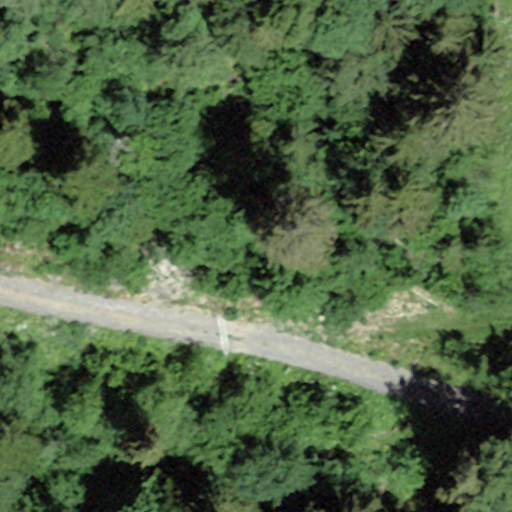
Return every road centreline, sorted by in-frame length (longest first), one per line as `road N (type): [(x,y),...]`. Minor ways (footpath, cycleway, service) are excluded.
road 1 (track): [(253,342),(93,308)]
road 2 (track): [(394,377),(253,342)]
road 3 (track): [(511,410),(394,377)]
